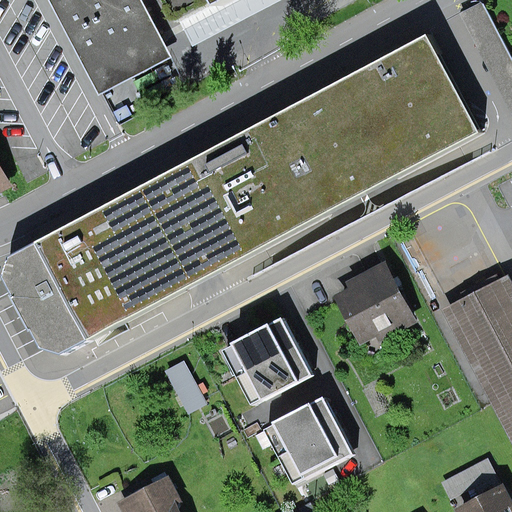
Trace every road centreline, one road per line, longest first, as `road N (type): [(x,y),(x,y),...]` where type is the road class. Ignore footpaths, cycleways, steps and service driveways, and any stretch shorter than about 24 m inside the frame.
road 1 (residential): [(31,404),(511,152)]
road 2 (residential): [(422,0),(0,227)]
road 3 (residential): [(86,511),(31,404)]
